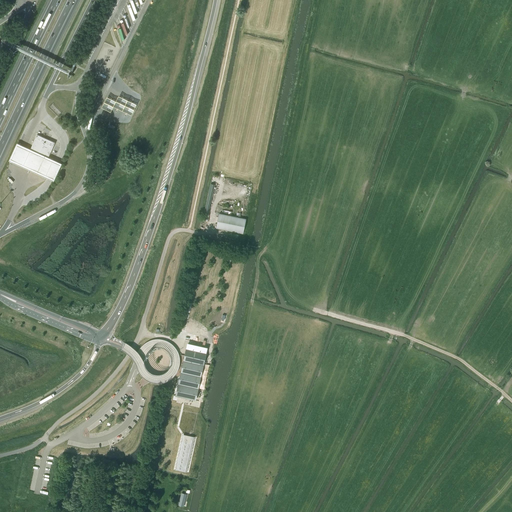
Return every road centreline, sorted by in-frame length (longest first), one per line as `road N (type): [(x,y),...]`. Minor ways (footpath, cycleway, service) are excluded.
road 1 (motorway): [(104,335),(155,215),(215,0)]
road 2 (unclassified): [(0,455),(35,444),(112,376),(133,345),(169,237),(188,231)]
road 3 (track): [(511,400),(460,359),(322,311)]
road 4 (motorway): [(0,150),(72,0)]
road 5 (motorway): [(0,418),(68,383),(100,341)]
road 6 (motorway): [(55,0),(0,114)]
